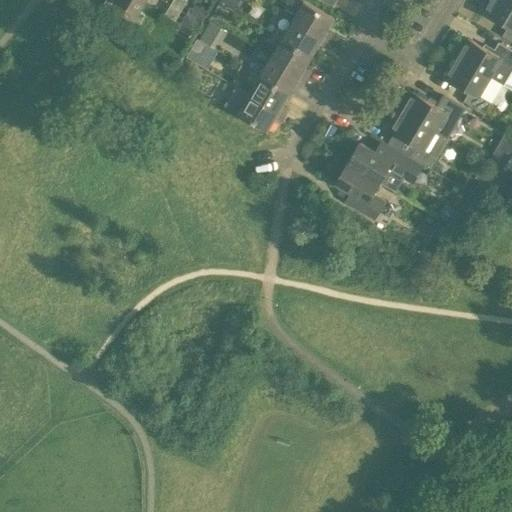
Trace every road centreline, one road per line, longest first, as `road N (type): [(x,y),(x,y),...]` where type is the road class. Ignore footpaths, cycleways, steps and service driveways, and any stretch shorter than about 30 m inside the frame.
road 1 (residential): [(285,169),(361,32)]
road 2 (residential): [(361,32),(413,63),(449,0)]
